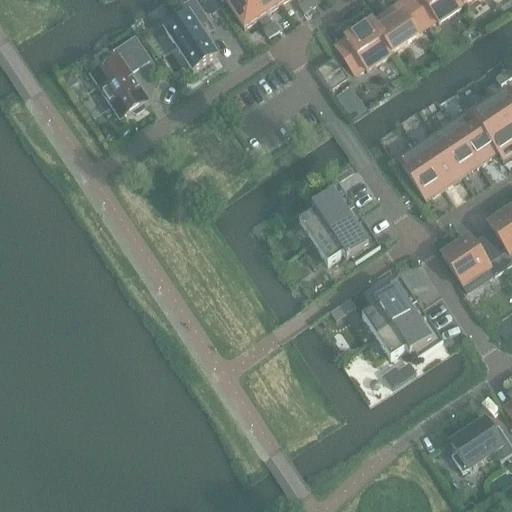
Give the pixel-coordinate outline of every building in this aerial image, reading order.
[(274,38),(249,0),(222,0),(244,33),(259,23),(265,32),(263,33),(269,42),(274,38)] [(281,9),(275,0),(249,0),(274,38),(280,34),(274,26),(273,27),(267,18),(281,9)] [(310,14),(301,0),(275,0),(281,9),(294,0),(295,0),(301,8),(299,9),(305,18),(310,14)] [(301,0),(310,14),(316,10),(310,2),(309,3),(306,0),(301,0)] [(465,10),(458,0),(420,0),(428,12),(418,18),(427,31),(437,24),(439,27),(465,10)] [(458,0),(465,10),(479,0),(458,0)] [(217,59),(199,32),(209,25),(194,3),(175,15),(181,23),(165,34),(193,75),(217,59)] [(417,38),(427,31),(418,18),(409,25),(398,8),(372,26),(393,58),(419,40),(417,38)] [(393,58),(372,26),(345,43),(356,59),(346,66),(355,79),(365,72),(367,75),(393,58)] [(148,105),(130,78),(141,70),(126,47),(114,55),(118,62),(92,80),(121,123),(132,116),(136,118),(145,113),(144,107),(148,105)] [(349,83),(334,62),(316,74),(330,95),(349,83)] [(501,89),(511,81),(511,77),(509,72),(496,81),(501,89)] [(72,85),(74,77),(71,73),(62,79),(68,88),(72,85)] [(511,148),(511,97),(509,94),(488,108),(486,104),(470,115),(498,158),(511,148)] [(498,158),(470,115),(452,127),(481,170),(498,158)] [(481,170),(452,127),(434,139),(463,182),(481,170)] [(463,182),(434,139),(416,151),(445,194),(463,182)] [(445,194),(416,151),(397,163),(426,206),(445,194)] [(356,220),(352,214),(354,212),(337,186),(312,203),(316,209),(311,212),(315,217),(299,227),(314,249),(356,220)] [(511,212),(488,228),(505,253),(495,260),(505,274),(511,269),(511,262),(510,260),(511,258),(511,212)] [(380,251),(363,225),(361,227),(356,220),(314,249),(328,270),(343,260),(347,265),(351,262),(355,268),(380,251)] [(505,274),(495,260),(485,266),(469,241),(442,259),(467,297),(493,279),(494,281),(505,274)] [(420,315),(415,308),(417,306),(400,281),(375,297),(379,303),(374,306),(378,311),(362,322),(377,344),(420,315)] [(443,346),(426,320),(424,321),(420,315),(377,344),(391,365),(406,354),(410,360),(414,357),(418,363),(443,346)] [(511,459),(511,450),(498,430),(492,434),(485,424),(450,448),(457,458),(452,461),(463,477),(494,457),(501,467),(511,459)]
